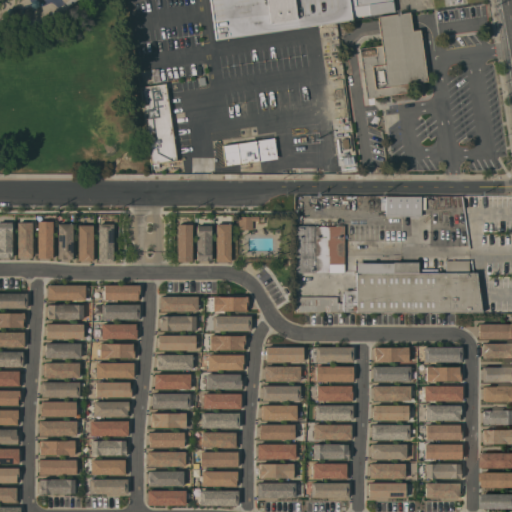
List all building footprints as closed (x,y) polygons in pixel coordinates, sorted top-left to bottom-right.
[(392,0),(394,11),(351,17),(352,20),(216,39),(210,0),(392,0)] [(360,48),(382,45),(379,23),(378,18),(410,13),(411,19),(412,30),(420,29),(427,80),(411,83),(412,91),(367,98),(360,48)] [(160,81),(153,82),(151,69),(158,68),(160,81)] [(206,84),(200,85),(198,77),(205,76),(206,84)] [(141,86),(166,83),(177,160),(152,164),(141,86)] [(274,137),(277,158),(226,165),(223,145),(274,137)] [(421,196),(421,202),(425,202),(425,210),(421,210),(421,216),(386,216),(385,196),(421,196)] [(264,216),(264,223),(258,223),(258,221),(252,221),(252,229),(238,229),(239,216),(264,216)] [(51,221),(36,221),(37,258),(52,258),(51,221)] [(0,257),(11,257),(11,222),(0,222),(0,257)] [(16,257),(31,257),(31,222),(17,222),(16,257)] [(98,223),(113,223),(113,261),(98,261),(98,223)] [(58,258),(58,224),(72,224),(73,258),(58,258)] [(192,261),(177,261),(177,224),(192,224),(192,261)] [(230,262),(216,262),(215,224),(230,224),(230,262)] [(78,225),(93,225),(93,260),(78,260),(78,225)] [(211,260),(197,261),(197,259),(197,225),(211,225),(211,260)] [(296,225),(344,225),(344,272),(296,272),(296,225)] [(337,297),(337,302),(339,302),(339,303),(342,303),(342,306),(344,306),(344,290),(357,290),(356,262),(393,263),(393,262),(418,262),(418,272),(421,272),(421,269),(428,269),(428,272),(445,272),(445,260),(469,260),(469,272),(476,272),(481,311),(296,312),(297,296),(337,297)] [(85,285),(85,299),(47,300),(47,285),(85,285)] [(140,285),(140,294),(138,294),(138,299),(104,299),(104,285),(140,285)] [(0,293),(27,293),(27,308),(0,308),(0,293)] [(198,296),(198,311),(159,311),(159,296),(198,296)] [(211,311),(246,310),(246,296),(211,297),(211,311)] [(83,304),(83,319),(48,319),(48,310),(49,310),(49,305),(83,304)] [(139,304),(139,319),(101,319),(101,304),(139,304)] [(0,327),(0,313),(22,313),(22,312),(24,312),(24,320),(24,327),(0,327)] [(248,315),(211,316),(211,330),(248,330),(248,315)] [(195,316),(195,330),(161,330),(161,324),(160,324),(160,316),(195,316)] [(511,323),(477,324),(477,339),(511,338),(511,323)] [(83,324),(83,338),(46,338),(46,324),(83,324)] [(137,324),(137,339),(101,339),(101,324),(137,324)] [(0,332),(24,332),(24,347),(0,347),(0,332)] [(195,335),(195,350),(158,350),(158,335),(195,335)] [(243,350),(243,336),(209,335),(209,349),(243,350)] [(80,343),(80,358),(47,358),(47,352),(45,352),(45,343),(80,343)] [(100,358),(100,343),(105,343),(135,343),(135,358),(100,358)] [(511,343),(481,343),(482,358),(511,357),(511,343)] [(302,346),(264,347),(265,362),(302,361),(302,346)] [(314,361),(352,362),(352,347),(314,346),(314,361)] [(423,361),(460,362),(460,347),(423,346),(423,361)] [(407,348),(374,347),(373,361),(407,362),(407,348)] [(0,366),(0,351),(23,351),(23,366),(0,366)] [(157,369),(157,354),(192,355),(192,369),(157,369)] [(207,369),(242,369),(242,355),(207,354),(207,369)] [(96,362),(133,363),(133,378),(95,378),(96,362)] [(79,363),(79,377),(45,378),(45,363),(79,363)] [(299,366),(264,366),(263,380),(298,381),(299,366)] [(352,380),(352,366),(314,366),(314,380),(352,380)] [(409,380),(409,366),(371,366),(371,381),(409,380)] [(460,366),(425,367),(425,381),(460,380),(460,366)] [(481,382),(511,381),(511,366),(481,367),(481,382)] [(0,371),(18,371),(20,371),(20,385),(19,385),(19,386),(0,386),(0,371)] [(190,390),(154,389),(155,373),(190,374),(190,390)] [(205,388),(240,389),(240,374),(205,374),(205,388)] [(41,396),(41,382),(79,382),(79,396),(41,396)] [(96,382),(129,382),(129,388),(130,388),(130,397),(95,397),(96,382)] [(261,400),(298,400),(298,386),(261,385),(261,400)] [(351,385),(315,386),(315,400),(351,400),(351,385)] [(409,386),(371,385),(371,400),(409,400),(409,386)] [(461,385),(423,386),(423,401),(461,400),(461,385)] [(511,401),(511,386),(483,386),(483,401),(511,401)] [(0,405),(0,390),(19,390),(19,405),(0,405)] [(152,409),(152,392),(189,393),(189,409),(152,409)] [(202,408),(240,408),(240,393),(202,393),(202,408)] [(76,401),(76,416),(40,416),(40,407),(42,407),(42,401),(76,401)] [(93,401),(129,401),(128,418),(93,417),(93,401)] [(296,419),(295,405),(261,405),(262,420),(296,419)] [(313,419),(351,420),(351,405),(314,405),(313,419)] [(407,419),(407,405),(372,405),(372,420),(407,419)] [(424,419),(459,420),(460,405),(424,405),(424,419)] [(0,409),(18,409),(18,424),(17,424),(0,424),(0,409)] [(482,424),(511,424),(511,409),(482,410),(482,424)] [(238,413),(200,412),(200,427),(237,428),(238,413)] [(151,413),(185,413),(185,428),(152,428),(152,423),(151,423),(151,413)] [(76,420),(77,435),(38,436),(38,421),(76,420)] [(128,420),(128,437),(90,436),(90,420),(128,420)] [(293,439),(293,424),(258,424),(258,439),(293,439)] [(312,439),(350,439),(350,424),(312,424),(312,439)] [(460,439),(460,424),(425,425),(425,439),(460,439)] [(408,426),(408,442),(371,441),(371,426),(408,426)] [(0,444),(0,429),(18,429),(17,444),(0,444)] [(511,444),(511,429),(482,429),(482,444),(511,444)] [(183,448),(149,447),(149,441),(148,441),(148,432),(183,432),(183,448)] [(236,447),(236,432),(201,432),(200,446),(236,447)] [(40,440),(74,440),(75,455),(68,455),(40,455),(40,440)] [(91,440),(126,440),(126,456),(91,455),(91,440)] [(256,458),(294,458),(294,444),(256,443),(256,458)] [(312,458),(347,459),(347,444),(313,443),(312,458)] [(370,458),(405,459),(405,444),(370,443),(370,458)] [(423,458),(460,459),(461,444),(424,443),(423,458)] [(0,448),(19,448),(19,463),(0,463),(0,448)] [(147,467),(147,451),(185,451),(184,468),(147,467)] [(237,451),(199,451),(199,466),(237,466),(237,451)] [(481,468),(511,467),(511,452),(481,453),(481,468)] [(39,474),(39,460),(76,459),(76,474),(39,474)] [(124,460),(124,476),(90,476),(91,459),(124,460)] [(258,477),(292,478),(292,464),(258,463),(258,477)] [(312,478),(347,478),(347,463),(312,463),(312,478)] [(368,463),(368,478),(404,477),(404,463),(368,463)] [(460,463),(425,463),(424,477),(460,478),(460,463)] [(0,483),(0,468),(18,468),(18,483),(0,483)] [(183,486),(148,486),(149,470),(183,471),(183,486)] [(236,486),(236,471),(200,471),(200,486),(236,486)] [(481,487),(511,486),(511,471),(481,473),(481,487)] [(89,478),(127,479),(127,496),(88,495),(89,478)] [(75,480),(75,494),(40,494),(40,486),(40,479),(75,480)] [(367,481),(408,482),(408,497),(367,497),(367,481)] [(294,497),(294,482),(256,483),(256,497),(294,497)] [(310,497),(347,497),(347,483),(310,482),(310,497)] [(424,497),(460,498),(460,483),(425,482),(424,497)] [(0,502),(0,487),(18,487),(18,502),(0,502)] [(147,505),(148,490),(185,490),(184,505),(147,505)] [(199,505),(235,505),(235,490),(199,490),(199,505)] [(511,508),(511,494),(481,494),(481,508),(511,508)]
